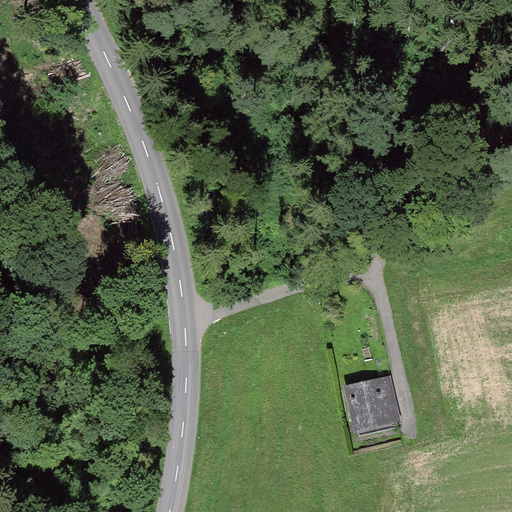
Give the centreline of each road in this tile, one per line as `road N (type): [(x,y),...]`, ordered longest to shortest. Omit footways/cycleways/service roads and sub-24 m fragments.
road 1 (tertiary): [(91,0),(177,216),(193,321),(188,438),(174,511)]
road 2 (track): [(373,216),(511,135)]
